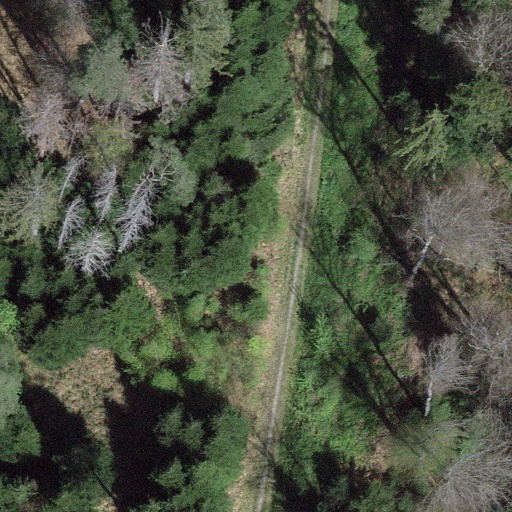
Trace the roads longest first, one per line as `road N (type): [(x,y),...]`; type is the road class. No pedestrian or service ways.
road 1 (track): [(282,354),(331,0)]
road 2 (track): [(259,511),(282,354)]
